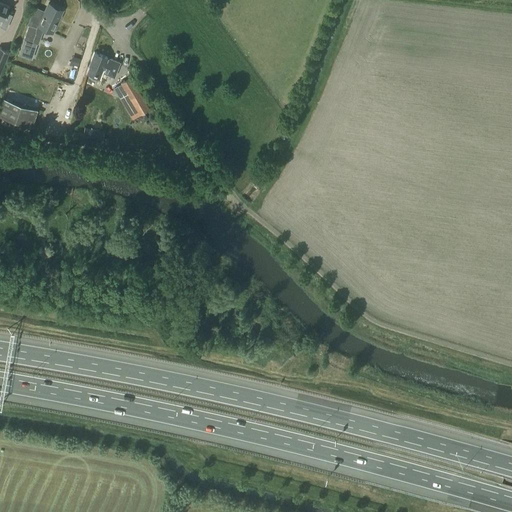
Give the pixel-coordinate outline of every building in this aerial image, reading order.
[(0,2),(0,19),(3,20),(0,26),(6,29),(11,15),(6,13),(9,6),(0,2)] [(29,25),(18,54),(31,59),(42,28),(53,33),(61,16),(60,16),(63,11),(48,3),(44,10),(37,26),(36,28),(29,25)] [(0,72),(9,51),(0,47),(0,72)] [(109,64),(105,63),(107,57),(94,52),(89,66),(87,70),(105,78),(106,75),(114,77),(120,63),(111,59),(109,64)] [(73,56),(70,64),(77,66),(79,58),(73,56)] [(132,120),(140,115),(149,109),(130,77),(121,83),(127,94),(120,99),(132,120)] [(40,84),(34,103),(65,113),(71,94),(40,84)] [(144,113),(138,117),(142,122),(147,119),(144,113)] [(83,132),(82,136),(102,140),(103,132),(97,131),(97,129),(91,128),(90,129),(88,129),(84,128),(83,132)] [(483,506),(484,501),(466,496),(465,501),(483,506)]
